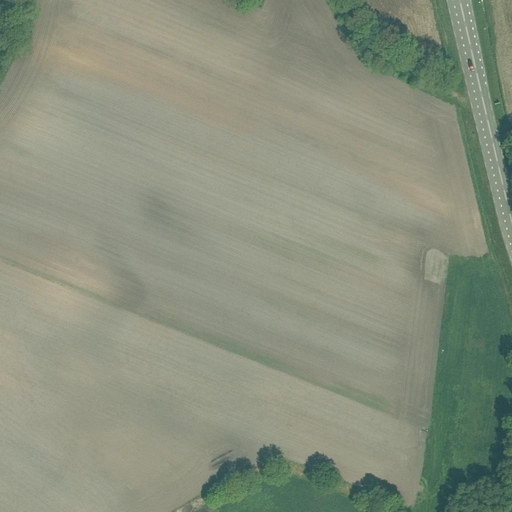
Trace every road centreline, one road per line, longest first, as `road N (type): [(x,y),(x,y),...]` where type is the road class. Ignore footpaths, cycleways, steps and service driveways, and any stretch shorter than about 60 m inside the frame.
road 1 (primary): [(511,226),(460,0)]
road 2 (track): [(334,0),(362,45),(451,98)]
